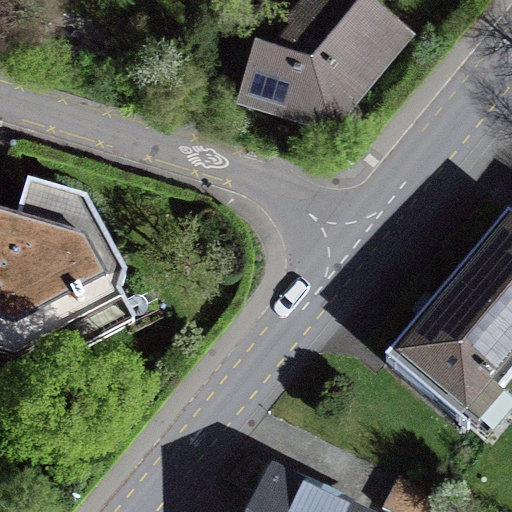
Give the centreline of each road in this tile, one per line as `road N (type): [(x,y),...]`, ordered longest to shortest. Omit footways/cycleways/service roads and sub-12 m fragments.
road 1 (residential): [(353,245),(254,186),(0,107)]
road 2 (residential): [(353,245),(136,511)]
road 3 (residential): [(511,52),(353,245)]
